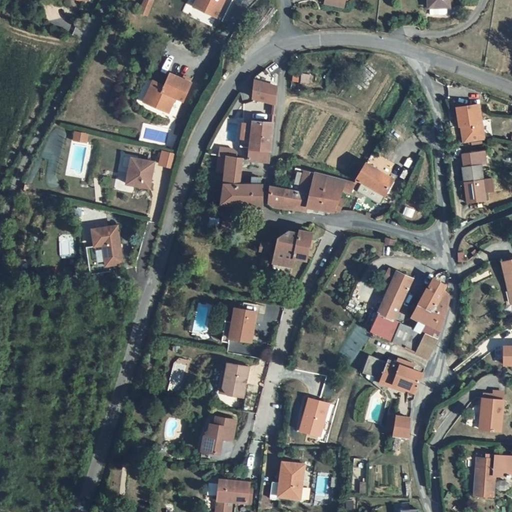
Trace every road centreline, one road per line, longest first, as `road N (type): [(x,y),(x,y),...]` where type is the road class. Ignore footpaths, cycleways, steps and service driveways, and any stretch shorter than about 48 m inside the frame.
road 1 (tertiary): [(290,48),(244,70),(207,119),(80,511)]
road 2 (tertiary): [(431,511),(416,443),(419,395),(461,292),(444,242)]
road 3 (unclassified): [(0,249),(28,159),(111,0)]
road 4 (residential): [(337,223),(265,209),(290,48)]
road 5 (residential): [(337,223),(284,330),(264,423)]
road 6 (tertiary): [(444,242),(437,117),(419,55)]
road 7 (tertiary): [(419,55),(353,40),(290,48)]
